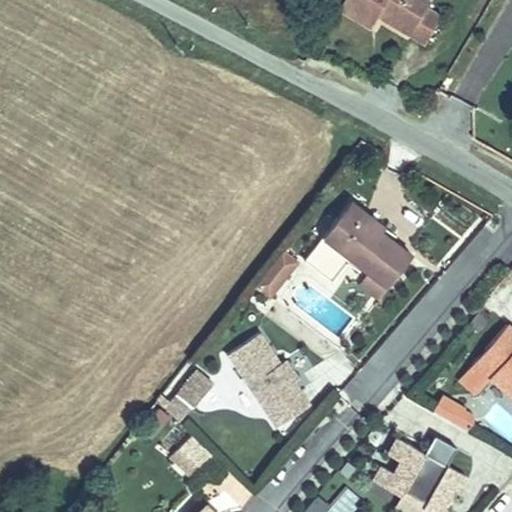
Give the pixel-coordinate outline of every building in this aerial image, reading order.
[(395,0),(317,0),(312,9),(346,29),(352,19),(356,11),(390,31),(386,38),(399,46),(415,19),(401,11),(405,6),(395,0)] [(356,11),(352,19),(386,38),(390,31),(356,11)] [(343,223),(328,212),(281,274),(309,295),(327,271),(345,285),(365,300),(390,267),(358,242),(354,247),(336,233),(343,223)] [(354,247),(358,242),(361,238),(343,223),(336,233),(354,247)] [(358,310),(365,300),(345,285),(338,294),(358,310)] [(311,405),(260,328),(223,353),(273,428),(311,405)] [(486,344),(471,331),(421,387),(442,405),(456,390),(497,426),(511,409),(511,367),(501,357),(506,352),(491,338),(486,344)] [(501,357),(511,367),(511,356),(506,352),(501,357)] [(180,424),(212,383),(189,365),(157,406),(180,424)] [(409,407),(400,421),(421,434),(429,420),(409,407)] [(164,455),(185,479),(210,457),(189,433),(164,455)] [(448,465),(454,448),(436,441),(430,458),(448,465)] [(432,511),(443,492),(425,482),(435,465),(413,452),(403,470),(375,454),(366,470),(379,477),(371,490),(359,483),(351,497),(378,511),(379,511),(382,507),(391,511),(432,511)]
